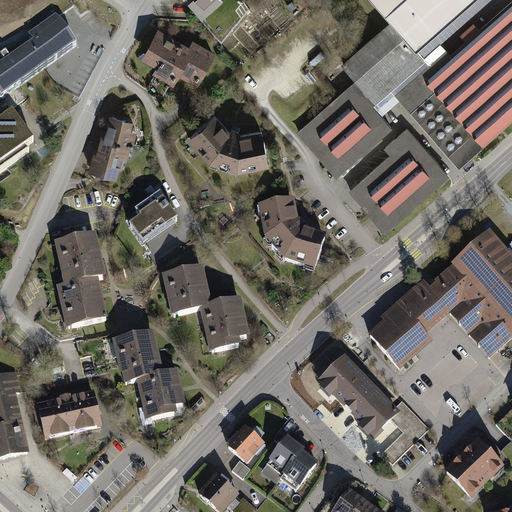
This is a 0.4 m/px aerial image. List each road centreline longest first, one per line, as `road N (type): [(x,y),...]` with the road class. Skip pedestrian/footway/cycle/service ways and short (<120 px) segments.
road 1 (residential): [(110,70),(148,103),(164,163),(195,226),(296,347)]
road 2 (residential): [(110,70),(0,309)]
road 3 (residential): [(388,266),(329,200),(303,152),(258,99)]
road 4 (secondary): [(134,511),(267,375)]
road 5 (secondary): [(388,266),(511,154)]
road 6 (residential): [(394,493),(511,383)]
road 7 (secondary): [(296,347),(388,266)]
